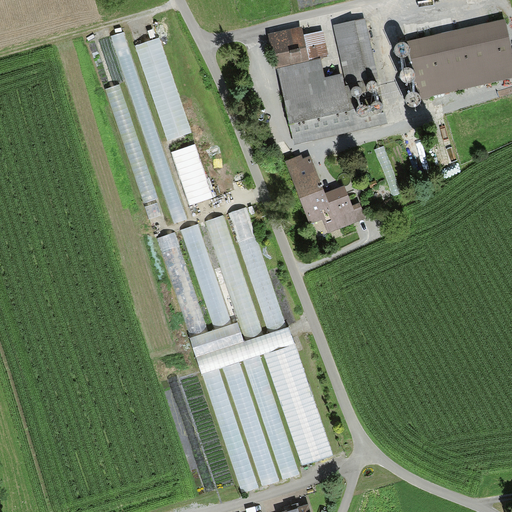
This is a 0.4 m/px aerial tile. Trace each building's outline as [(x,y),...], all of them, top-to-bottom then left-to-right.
[(328,16),(342,71),(373,63),(360,9),(328,16)] [(404,34),(419,97),(511,75),(498,13),(404,34)] [(263,39),(267,57),(305,47),(300,29),(263,39)] [(400,46),(404,41),(403,35),(397,31),(391,33),(388,38),(389,44),(394,48),(400,46)] [(122,35),(109,40),(173,223),(186,219),(122,35)] [(138,45),(167,141),(193,134),(163,37),(138,45)] [(267,63),(286,133),(351,117),(338,65),(319,70),(313,50),(267,63)] [(405,73),(409,68),(407,62),(402,58),(396,59),(392,65),(394,71),(399,74),(405,73)] [(373,83),(374,78),(372,75),(368,73),(364,76),(363,80),(365,84),(369,85),(373,83)] [(358,87),(359,82),(357,79),(352,77),(349,80),(347,84),(350,88),(354,89),(358,87)] [(410,98),(414,93),(412,87),(407,83),(401,85),(397,90),(399,96),(404,99),(410,98)] [(119,88),(105,92),(143,205),(157,200),(119,88)] [(379,101),(380,96),(378,93),(373,91),(370,94),(368,98),(371,102),(375,103),(379,101)] [(363,105),(364,100),(362,97),(358,96),(354,98),(353,102),(355,106),(359,107),(363,105)] [(388,186),(381,188),(383,197),(400,193),(388,146),(378,148),(388,186)] [(194,150),(172,157),(190,210),(212,202),(194,150)] [(345,188),(326,195),(310,157),(285,167),(310,228),(322,223),(327,236),(359,223),(345,188)] [(163,216),(160,206),(148,209),(150,219),(163,216)] [(245,211),(228,216),(268,332),(285,327),(245,211)] [(261,333),(223,218),(204,224),(245,339),(261,333)] [(197,227),(179,233),(213,331),(230,326),(197,227)] [(174,235),(155,241),(190,339),(206,333),(174,235)] [(202,379),(295,349),(289,333),(245,346),(238,327),(190,343),(202,379)] [(303,471),(333,460),(295,350),(264,360),(303,471)] [(282,481),(298,475),(260,362),(243,367),(282,481)] [(262,488),(279,482),(239,368),(223,373),(262,488)] [(241,495),(257,489),(218,375),(202,380),(241,495)] [(281,510),(281,511),(311,511),(308,502),(281,510)]
